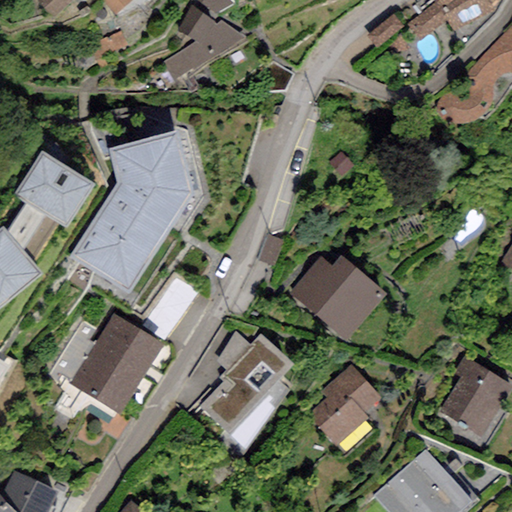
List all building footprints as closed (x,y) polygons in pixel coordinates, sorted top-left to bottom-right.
[(79,0),(34,0),(54,24),(79,0)] [(134,0),(104,0),(116,18),(134,0)] [(221,0),(189,0),(189,2),(193,6),(216,27),(220,23),(234,13),(221,0)] [(434,0),(434,7),(408,26),(419,45),(447,27),(453,38),(496,19),(491,11),(500,0),(434,0)] [(216,27),(193,6),(178,34),(190,46),(162,64),(174,83),(192,72),(193,73),(213,61),(245,44),(220,23),(216,27)] [(400,18),(370,35),(378,50),(408,33),(400,18)] [(511,28),(498,43),(467,74),(467,79),(466,83),(469,85),(470,88),(470,91),(469,95),(468,98),(465,100),(458,99),(451,99),(445,99),(441,101),(439,102),(437,107),(437,117),(439,122),(443,127),(450,130),(456,132),(462,132),(469,131),(475,129),(480,126),(485,123),(488,118),(491,113),(492,106),(493,99),(492,93),(495,87),(499,83),(502,80),(508,79),(511,78),(511,28)] [(128,49),(121,33),(89,46),(96,62),(128,49)] [(178,140),(111,155),(118,187),(70,262),(130,304),(192,204),(178,140)] [(95,195),(42,156),(14,200),(25,209),(8,237),(4,232),(0,235),(0,316),(43,285),(23,256),(45,222),(67,238),(95,195)] [(511,238),(511,247),(500,264),(511,272),(511,236),(511,238)] [(320,261),(289,295),(345,347),(386,303),(341,261),(331,272),(320,261)] [(162,354),(115,322),(67,387),(120,421),(162,354)] [(198,411),(228,442),(294,375),(260,338),(251,348),(234,335),(217,364),(225,372),(218,380),(223,385),(198,411)] [(482,442),(511,393),(464,360),(455,375),(461,380),(439,415),(482,442)] [(307,416),(335,449),(369,424),(365,418),(381,405),(351,368),(320,394),(325,402),(307,416)] [(425,453),(372,499),(383,511),(467,511),(472,508),(425,453)] [(52,511),(58,501),(15,473),(0,497),(0,511),(52,511)]
